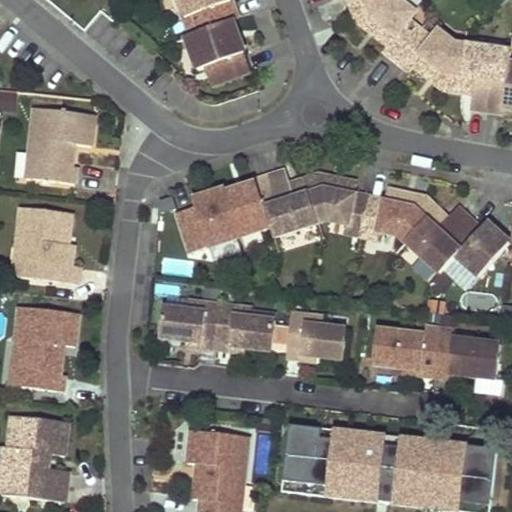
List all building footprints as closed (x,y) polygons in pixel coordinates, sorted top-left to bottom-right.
[(179,0),(193,37),(230,23),(234,22),(239,20),(231,0),(179,0)] [(364,0),(362,1),(353,5),(360,22),(390,46),(385,51),(399,62),(422,32),(410,22),(416,14),(400,1),(399,0),(376,0),(369,3),(367,0),(364,0)] [(234,22),(230,23),(234,32),(229,34),(231,40),(239,38),(234,22)] [(234,32),(230,23),(193,37),(188,39),(200,72),(206,69),(213,87),(252,72),(239,38),(231,40),(229,34),(234,32)] [(434,41),(422,32),(399,62),(411,72),(416,67),(445,90),(464,93),(466,84),(467,78),(463,77),(467,48),(457,46),(441,33),(434,41)] [(511,61),(511,54),(467,48),(463,77),(467,78),(466,84),(476,85),(475,94),(473,109),(489,112),(494,81),(509,84),(511,66),(511,61)] [(511,65),(511,66),(509,84),(494,81),(489,112),(506,114),(506,110),(511,111),(511,65)] [(466,84),(464,93),(475,94),(476,85),(466,84)] [(96,117),(36,110),(31,156),(39,166),(37,181),(76,186),(78,169),(74,169),(75,159),(70,152),(70,145),(76,146),(93,148),(96,117)] [(39,166),(31,156),(28,180),(37,181),(39,166)] [(288,172),(272,177),(281,206),(267,211),(272,229),(276,239),(320,225),(311,197),(307,198),(305,192),(295,195),(292,186),(288,172)] [(258,186),(229,195),(243,238),(272,229),(267,211),(281,206),(272,177),(257,182),(258,186)] [(321,177),(302,183),(305,192),(307,198),(311,197),(320,225),(330,222),(349,226),(348,233),(363,237),(371,199),(356,196),(359,185),(321,177)] [(302,183),(292,186),(295,195),(305,192),(302,183)] [(228,191),(213,196),(215,205),(222,203),(220,198),(229,195),(228,191)] [(387,202),(371,199),(363,237),(380,240),(381,233),(401,237),(408,244),(428,222),(431,225),(435,220),(441,213),(427,200),(389,192),(387,202)] [(180,215),(192,255),(243,238),(229,195),(220,198),(222,203),(215,205),(213,196),(195,202),(197,209),(180,215)] [(73,215),(23,209),(19,242),(27,243),(23,279),(79,285),(81,269),(73,268),(76,247),(70,246),(65,246),(66,236),(71,237),(73,215)] [(471,220),(459,209),(449,220),(443,227),(435,220),(431,225),(428,222),(408,244),(443,275),(458,257),(462,253),(451,243),(471,220)] [(449,220),(441,213),(435,220),(443,227),(449,220)] [(483,231),(471,220),(451,243),(462,253),(458,257),(481,278),(511,245),(489,224),(483,231)] [(19,242),(16,266),(23,279),(27,243),(19,242)] [(190,312),(165,309),(161,340),(190,343),(204,345),(205,340),(218,341),(220,328),(222,307),(191,303),(190,312)] [(254,311),(222,307),(220,328),(218,341),(232,343),(232,348),(246,350),(274,353),(278,323),(253,320),(254,311)] [(80,316),(21,309),(15,362),(25,374),(23,388),(65,394),(67,377),(62,377),(63,366),(56,357),(57,346),(65,347),(76,349),(80,316)] [(325,320),(294,316),(291,335),(290,350),(303,351),(303,356),(319,358),(345,362),(349,331),(324,329),(325,320)] [(377,344),(374,367),(404,370),(423,373),(423,368),(437,369),(439,350),(442,330),(427,329),(426,337),(379,331),(377,344)] [(457,332),(442,330),(439,350),(437,369),(451,371),(450,376),(469,378),(477,379),(499,381),(502,356),(503,347),(456,340),(457,332)] [(190,343),(189,347),(217,350),(218,341),(205,340),(204,345),(190,343)] [(218,341),(217,350),(246,354),(246,350),(232,348),(232,343),(218,341)] [(57,346),(56,357),(63,366),(65,347),(57,346)] [(303,351),(290,350),(288,359),(318,363),(319,358),(303,356),(303,351)] [(23,388),(25,374),(15,362),(12,387),(23,388)] [(404,370),(404,375),(436,379),(437,369),(423,368),(423,373),(404,370)] [(437,369),(436,379),(469,382),(469,378),(450,376),(451,371),(437,369)] [(499,381),(477,379),(476,394),(505,397),(506,382),(499,381)] [(71,425),(14,417),(10,449),(3,448),(0,475),(0,496),(67,504),(71,473),(50,471),(43,470),(45,455),(52,456),(67,458),(71,425)] [(468,511),(491,511),(497,443),(327,429),(328,426),(290,423),(285,479),(329,483),(327,500),(468,511)] [(250,438),(193,432),(189,465),(199,466),(208,467),(208,475),(198,474),(195,501),(202,501),(201,511),(242,511),(243,504),(234,503),(236,487),(245,488),(250,438)] [(52,456),(45,455),(43,470),(50,471),(52,456)] [(208,467),(199,466),(198,474),(208,475),(208,467)] [(325,495),(326,484),(289,482),(288,493),(325,495)] [(234,503),(243,504),(245,488),(236,487),(234,503)]
